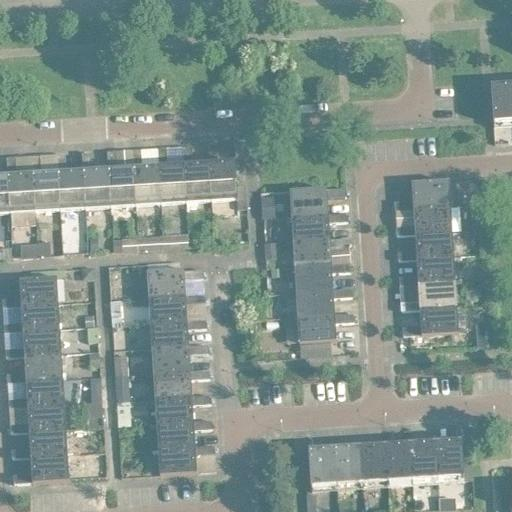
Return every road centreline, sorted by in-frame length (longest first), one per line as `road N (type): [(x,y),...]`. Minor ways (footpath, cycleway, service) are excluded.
road 1 (residential): [(0,127),(426,101),(422,0)]
road 2 (residential): [(386,412),(369,183),(391,170),(431,167)]
road 3 (residential): [(212,261),(220,398),(242,421)]
road 4 (residential): [(242,421),(386,412)]
road 5 (residential): [(386,412),(511,406)]
